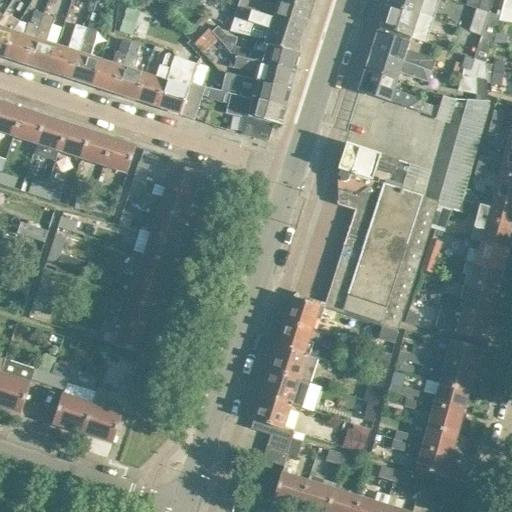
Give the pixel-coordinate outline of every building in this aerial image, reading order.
[(250,0),(240,0),(237,8),(304,29),(305,24),(310,10),(280,0),(277,0),(275,8),(250,0)] [(280,0),(310,10),(313,0),(280,0)] [(388,0),(387,5),(431,19),(434,20),(441,0),(388,0)] [(481,0),(478,10),(488,13),(490,14),(494,0),(481,0)] [(511,0),(504,0),(502,10),(511,11),(511,0)] [(424,43),(431,19),(387,5),(379,28),(424,43)] [(237,8),(230,33),(261,40),(266,38),(265,40),(297,48),(304,29),(237,8)] [(125,9),(119,31),(130,34),(137,12),(125,9)] [(497,20),(511,22),(511,11),(502,10),(500,17),(498,16),(497,20)] [(23,35),(14,32),(5,59),(21,64),(26,66),(35,38),(44,16),(34,12),(29,25),(27,24),(23,35)] [(498,16),(490,14),(488,13),(481,36),(475,60),(484,63),(497,20),(498,16)] [(0,57),(5,59),(14,32),(19,23),(4,14),(2,17),(0,20),(0,57)] [(33,68),(48,73),(57,46),(47,42),(54,19),(44,16),(35,38),(26,66),(33,68)] [(87,30),(71,80),(92,87),(101,60),(91,57),(94,46),(92,45),(99,24),(90,21),(87,30)] [(57,46),(48,73),(71,80),(87,30),(75,26),(67,49),(57,46)] [(217,27),(211,33),(217,39),(222,44),(232,57),(234,49),(237,40),(228,38),(217,27)] [(208,29),(193,44),(202,53),(217,39),(211,33),(208,29)] [(378,32),(372,52),(431,72),(435,60),(406,51),(409,42),(378,32)] [(503,45),(505,35),(495,33),(493,43),(503,45)] [(101,60),(92,87),(114,94),(131,43),(121,40),(117,52),(115,51),(111,63),(101,60)] [(251,53),(249,61),(294,72),(297,60),(299,54),(296,53),(296,52),(297,48),(265,40),(264,44),(263,46),(256,45),(254,54),(251,53)] [(131,43),(114,94),(136,101),(145,74),(133,70),(138,56),(136,55),(139,46),(131,43)] [(372,52),(366,70),(397,80),(399,72),(428,82),(431,72),(372,52)] [(152,107),(158,109),(174,57),(165,54),(161,66),(159,65),(155,78),(145,74),(136,101),(152,107)] [(174,57),(158,109),(179,116),(188,88),(190,85),(196,64),(174,57)] [(257,76),(256,82),(290,90),(291,84),(294,72),(249,61),(231,57),(228,69),(257,76)] [(463,69),(462,77),(476,79),(486,81),(485,73),(484,63),(475,60),(471,70),(463,69)] [(494,64),(484,63),(485,73),(501,76),(503,63),(494,61),(494,64)] [(366,70),(365,73),(359,92),(417,111),(420,103),(421,100),(393,91),(396,83),(397,80),(366,70)] [(501,76),(485,73),(486,81),(486,84),(492,86),(500,87),(501,76)] [(223,92),(222,93),(230,95),(285,107),(290,90),(256,82),(227,74),(223,92)] [(486,103),(486,84),(486,81),(476,79),(476,102),(486,103)] [(188,88),(179,116),(194,120),(195,119),(194,119),(202,97),(205,88),(201,87),(190,85),(188,88)] [(240,135),(267,142),(273,124),(281,125),(282,121),(285,107),(230,95),(227,106),(227,108),(232,115),(240,117),(244,116),(240,135)] [(15,132),(22,110),(0,102),(0,137),(2,138),(5,129),(15,132)] [(420,103),(417,111),(436,117),(439,109),(420,103)] [(38,140),(45,117),(22,110),(15,132),(38,140)] [(492,114),(489,124),(499,127),(502,117),(492,114)] [(45,117),(38,140),(34,152),(56,159),(60,147),(68,125),(45,117)] [(499,127),(489,124),(486,135),(496,138),(499,127)] [(68,125),(60,147),(83,154),(90,132),(68,125)] [(511,130),(509,130),(503,153),(511,155),(511,130)] [(90,132),(83,154),(106,162),(113,139),(90,132)] [(128,169),(135,147),(113,139),(106,162),(128,169)] [(398,161),(346,144),(337,170),(339,171),(337,176),(340,177),(340,178),(349,181),(350,176),(371,183),(376,170),(393,175),(398,161)] [(511,155),(503,153),(497,176),(511,179),(511,155)] [(479,159),(476,169),(486,172),(489,162),(479,159)] [(138,162),(133,177),(144,181),(149,166),(138,162)] [(165,188),(192,197),(200,173),(173,164),(165,188)] [(486,172),(476,169),(473,180),(483,183),(486,172)] [(2,174),(0,178),(0,184),(14,189),(17,179),(2,174)] [(398,331),(430,229),(437,207),(438,202),(423,198),(383,185),(383,186),(371,182),(371,183),(350,176),(349,181),(340,178),(341,202),(359,208),(327,308),(383,326),(398,331)] [(511,179),(497,176),(491,198),(511,203),(511,179)] [(34,178),(29,194),(44,199),(48,188),(50,180),(42,177),(41,180),(34,178)] [(139,196),(144,181),(133,177),(129,193),(139,196)] [(63,194),(48,188),(44,199),(60,204),(63,194)] [(157,196),(153,209),(185,219),(192,197),(165,188),(162,198),(157,196)] [(77,198),(75,209),(91,211),(93,201),(77,198)] [(473,201),(463,198),(460,209),(470,212),(473,201)] [(479,202),(474,218),(511,229),(511,227),(511,203),(491,198),(489,205),(479,202)] [(93,201),(91,211),(107,214),(109,203),(93,201)] [(450,211),(437,207),(430,229),(434,230),(443,233),(450,211)] [(150,233),(178,242),(185,219),(152,209),(149,220),(154,222),(150,233)] [(123,210),(118,225),(129,228),(134,214),(123,210)] [(73,231),(77,221),(61,216),(58,226),(73,231)] [(511,235),(510,235),(511,229),(474,218),(468,241),(479,244),(508,252),(511,237),(511,235)] [(17,233),(31,238),(34,227),(21,222),(17,233)] [(34,227),(31,238),(44,242),(48,231),(34,227)] [(150,233),(143,256),(170,265),(178,242),(150,233)] [(55,234),(50,249),(61,253),(66,237),(55,234)] [(431,238),(426,253),(437,256),(442,241),(431,238)] [(465,261),(464,264),(500,274),(503,263),(505,263),(508,252),(479,244),(474,263),(465,261)] [(85,260),(61,253),(50,249),(46,263),(57,266),(56,269),(80,277),(85,260)] [(136,253),(132,266),(138,269),(135,278),(163,287),(170,265),(143,256),(136,253)] [(432,272),(437,256),(426,253),(421,269),(432,272)] [(498,281),(500,274),(464,264),(462,272),(465,273),(461,289),(496,298),(500,281),(498,281)] [(15,288),(18,277),(5,273),(1,284),(15,288)] [(15,288),(28,293),(32,282),(18,277),(15,288)] [(41,278),(35,296),(46,299),(52,282),(41,278)] [(128,301),(156,310),(163,287),(135,278),(128,301)] [(436,305),(440,306),(487,319),(490,308),(493,309),(496,298),(461,289),(459,297),(440,292),(436,305)] [(42,312),(46,299),(35,296),(31,308),(42,312)] [(327,308),(292,298),(284,323),(315,334),(318,322),(322,323),(327,308)] [(121,324),(148,333),(156,310),(128,301),(123,299),(120,309),(126,311),(121,324)] [(487,319),(440,306),(434,328),(482,341),(482,338),(485,339),(488,327),(486,327),(487,319)] [(404,323),(416,326),(419,314),(408,311),(404,323)] [(315,334),(284,323),(276,347),(306,357),(317,361),(333,366),(336,354),(311,345),(315,334)] [(121,324),(114,346),(141,355),(148,333),(121,324)] [(383,326),(380,337),(394,341),(398,331),(383,326)] [(416,354),(419,355),(474,370),(479,349),(450,341),(447,353),(419,345),(416,354)] [(268,373),(298,383),(309,386),(317,361),(306,357),(276,347),(268,373)] [(380,351),(372,378),(383,381),(391,354),(380,351)] [(468,391),(474,370),(419,355),(416,366),(442,372),(439,384),(468,391)] [(5,358),(0,374),(0,407),(20,414),(31,379),(35,368),(5,358)] [(35,368),(31,379),(47,385),(51,373),(38,369),(35,368)] [(51,373),(47,385),(63,390),(65,384),(67,378),(51,373)] [(301,411),(309,386),(298,383),(268,373),(260,397),(290,407),(292,408),(301,411)] [(370,377),(364,401),(366,402),(368,402),(377,405),(383,381),(372,378),(370,377)] [(120,383),(117,395),(127,398),(131,387),(120,383)] [(462,413),(468,391),(439,384),(435,395),(390,383),(387,392),(407,398),(420,401),(462,413)] [(92,404),(83,434),(112,444),(127,398),(117,395),(97,388),(96,392),(92,404)] [(62,394),(52,424),(83,434),(92,404),(62,394)] [(253,421),(251,429),(270,435),(266,449),(286,456),(294,433),(286,430),(292,408),(290,407),(260,397),(252,421),(253,421)] [(417,411),(420,401),(407,398),(404,408),(417,411)] [(456,434),(462,413),(420,401),(417,411),(430,415),(427,426),(456,434)] [(372,424),(377,405),(368,402),(363,422),(372,424)] [(450,456),(456,434),(427,426),(424,438),(411,435),(408,444),(450,456)] [(364,454),(369,435),(347,428),(341,447),(364,454)] [(303,436),(294,433),(286,456),(295,459),(300,443),(303,436)] [(370,456),(381,459),(386,438),(375,435),(370,456)] [(445,477),(450,456),(408,444),(405,454),(419,457),(416,469),(444,477),(445,477)] [(283,466),(286,456),(266,449),(263,459),(262,460),(277,465),(283,466)] [(324,462),(337,466),(340,455),(327,451),(324,462)] [(349,470),(353,459),(340,455),(337,466),(349,470)] [(376,478),(392,483),(395,472),(379,467),(376,478)] [(408,487),(411,477),(395,472),(392,483),(408,487)] [(282,474),(281,473),(273,500),(289,505),(289,503),(300,506),(307,481),(293,477),(292,480),(281,477),(282,474)] [(418,490),(443,497),(446,487),(421,480),(418,490)] [(310,511),(312,511),(326,511),(333,493),(321,489),(322,486),(307,481),(300,506),(299,508),(300,508),(301,506),(311,509),(310,511)] [(355,511),(360,498),(345,493),(344,496),(333,493),(326,511),(355,511)] [(384,511),(385,509),(373,505),(374,502),(360,498),(355,511),(384,511)]
